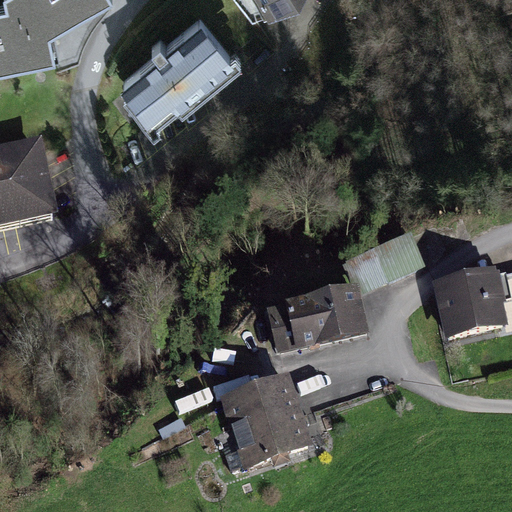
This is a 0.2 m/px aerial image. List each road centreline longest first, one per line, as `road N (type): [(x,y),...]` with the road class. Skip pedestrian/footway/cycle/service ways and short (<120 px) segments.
road 1 (residential): [(511,228),(482,239),(386,311),(403,373),(458,407),(511,407)]
road 2 (residential): [(282,67),(107,223)]
road 3 (residential): [(126,0),(92,68),(87,102),(107,223)]
road 4 (residential): [(107,223),(0,277)]
